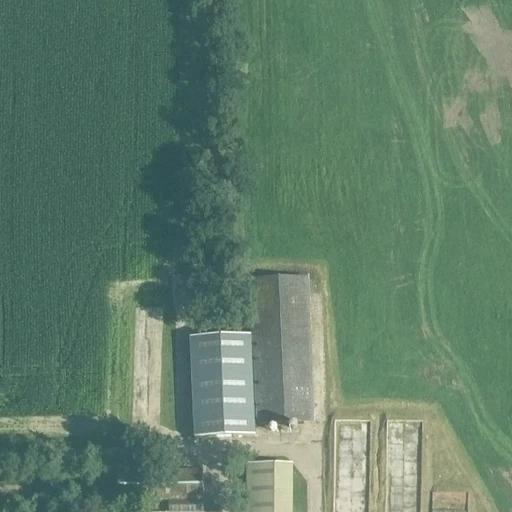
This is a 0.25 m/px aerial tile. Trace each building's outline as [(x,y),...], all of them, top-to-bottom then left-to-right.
[(252,337),(256,427),(315,424),(309,279),(251,280),(252,337)] [(138,309),(138,327),(156,327),(157,309),(138,309)] [(256,427),(252,337),(191,339),(194,439),(256,436),(256,427)] [(291,511),(292,504),(288,504),(289,466),(247,465),(246,511),(291,511)] [(118,473),(119,502),(202,500),(202,472),(118,473)] [(0,476),(0,495),(34,494),(32,475),(0,476)] [(464,505),(463,488),(440,488),(440,506),(464,505)]
